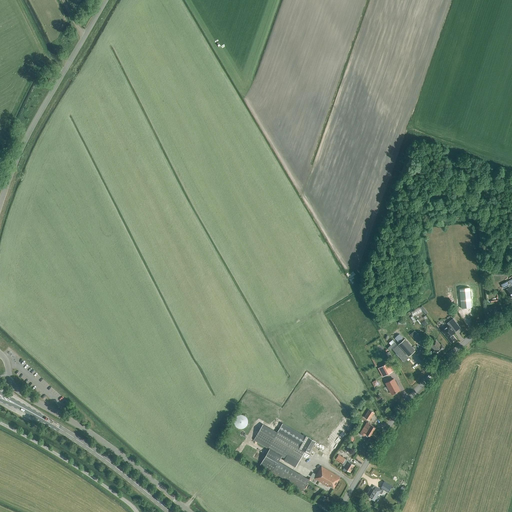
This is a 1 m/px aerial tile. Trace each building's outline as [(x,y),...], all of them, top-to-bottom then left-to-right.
[(509,288),(506,289),(511,298),(511,297),(511,286),(511,284),(509,281),(502,284),(504,288),(508,286),(509,288)] [(448,300),(454,299),(452,287),(446,288),(447,300),(448,300)] [(461,309),(471,308),(469,288),(459,289),(461,309)] [(454,332),(460,328),(453,319),(447,323),(449,326),(442,331),(451,343),(456,339),(452,334),(454,332)] [(422,339),(421,339),(416,333),(416,334),(415,332),(411,336),(412,337),(418,343),(419,342),(422,339)] [(408,356),(415,350),(405,339),(398,345),(408,356)] [(422,339),(419,342),(425,350),(428,346),(422,339),(421,339),(422,339)] [(440,345),(436,340),(430,345),(433,348),(432,349),(437,356),(445,348),(441,344),(440,345)] [(408,358),(394,342),(387,348),(389,351),(391,349),(404,362),(408,358)] [(388,362),(378,368),(382,376),(392,370),(388,362)] [(394,379),(386,383),(392,394),(400,390),(394,379)] [(247,405),(244,410),(253,416),(256,410),(247,405)] [(369,420),(374,413),(369,410),(364,417),(369,420)] [(241,429),(242,429),(243,429),(244,428),(245,428),(246,427),(247,426),(247,425),(248,425),(248,424),(248,423),(248,422),(248,421),(248,420),(248,419),(247,418),(247,417),(246,417),(246,416),(245,416),(244,415),(243,415),(242,414),(241,414),(240,414),(239,414),(238,415),(237,415),(236,416),(235,417),(234,418),(234,419),(234,420),(233,421),(233,422),(233,423),(234,424),(234,425),(234,426),(235,426),(236,427),(236,428),(237,428),(238,429),(239,429),(240,429),(241,429)] [(370,437),(376,428),(367,422),(360,433),(361,435),(363,436),(365,436),(366,434),(370,437)] [(263,424),(254,440),(297,465),(304,452),(308,455),(315,441),(303,434),(303,435),(282,423),(277,432),(263,424)] [(345,460),(345,459),(338,454),(335,459),(342,464),(342,463),(343,464),(342,465),(345,467),(343,470),(347,473),(348,471),(350,472),(354,466),(349,463),(350,461),(346,459),(346,460),(345,460)] [(303,490),(308,481),(265,456),(260,465),(303,490)] [(333,489),(340,478),(321,467),(316,475),(317,475),(315,479),(328,487),(329,486),(333,489)] [(381,491),(379,493),(381,494),(384,490),(388,493),(392,486),(384,481),(380,488),(382,489),(381,490),(381,491)] [(381,490),(378,488),(373,485),(374,486),(372,488),(371,487),(367,494),(368,495),(371,497),(370,498),(374,501),(374,502),(379,493),(381,491),(381,490)]
